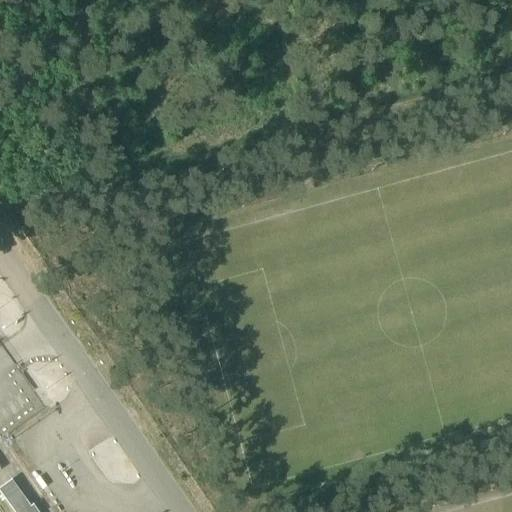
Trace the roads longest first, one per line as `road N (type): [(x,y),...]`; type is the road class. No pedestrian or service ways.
road 1 (track): [(511,72),(0,213)]
road 2 (unclassified): [(176,511),(0,259)]
